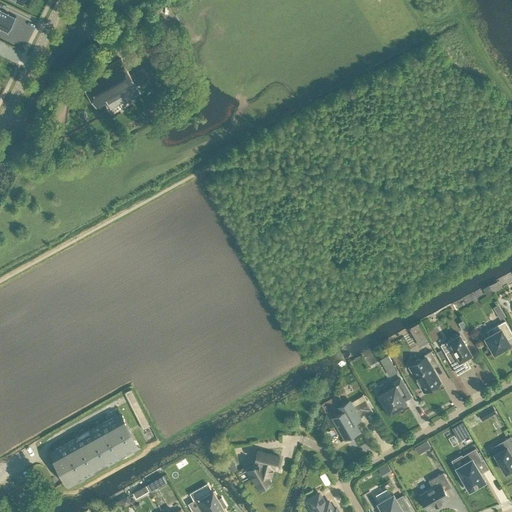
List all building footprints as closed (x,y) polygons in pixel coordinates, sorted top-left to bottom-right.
[(7,32),(8,32),(16,16),(15,15),(15,16),(8,13),(9,12),(8,12),(1,9),(1,8),(0,8),(0,29),(1,28),(8,31),(7,32)] [(82,79),(97,106),(136,84),(121,57),(82,79)] [(495,305),(501,318),(507,315),(501,302),(495,305)] [(485,337),(494,352),(510,343),(505,335),(511,331),(505,320),(487,330),(489,334),(485,337)] [(465,340),(462,338),(460,333),(448,340),(452,347),(445,351),(458,373),(465,369),(459,360),(471,353),(464,341),(465,340)] [(439,364),(431,350),(424,354),(425,356),(420,359),(418,358),(415,360),(415,362),(414,363),(417,369),(414,371),(414,373),(424,391),(429,388),(431,389),(434,387),(435,385),(441,381),(432,367),(439,364)] [(389,368),(392,374),(398,370),(395,364),(389,368)] [(404,399),(410,395),(400,378),(392,382),(394,385),(379,393),(383,400),(381,402),(386,412),(389,410),(389,412),(406,402),(404,399)] [(143,429),(150,425),(133,391),(125,394),(143,429)] [(373,411),(363,393),(362,394),(365,399),(353,406),(350,400),(338,406),(341,411),(332,417),(344,438),(340,441),(359,430),(354,422),(355,420),(354,419),(358,416),(360,419),(360,418),(359,416),(371,409),(373,411)] [(492,404),(485,408),(489,416),(496,411),(492,404)] [(69,485),(139,446),(121,412),(51,451),(69,485)] [(469,434),(462,422),(452,427),(454,431),(455,431),(460,439),(469,434)] [(511,451),(511,438),(510,435),(502,440),(504,442),(499,444),(501,449),(494,452),(505,472),(510,469),(511,471),(511,470),(511,454),(511,452),(511,451)] [(426,448),(430,446),(427,440),(422,442),(426,448)] [(465,461),(456,466),(464,480),(462,481),(466,488),(468,487),(469,489),(485,480),(475,464),(482,460),(475,447),(461,455),(465,461)] [(254,464),(246,468),(251,476),(252,476),(259,488),(271,481),(270,479),(273,467),(276,468),(279,455),(257,449),(255,458),(259,459),(258,463),(254,465),(254,464)] [(378,468),(383,476),(391,471),(387,463),(378,468)] [(427,508),(449,496),(445,489),(451,485),(443,472),(429,480),(432,485),(431,487),(419,494),(427,508)] [(154,489),(170,481),(166,473),(150,481),(154,489)] [(139,488),(143,494),(149,490),(146,484),(139,488)] [(186,503),(191,511),(223,511),(221,507),(224,506),(219,497),(216,499),(211,489),(186,503)] [(319,493),(307,499),(313,510),(312,510),(312,511),(338,511),(336,507),(333,508),(328,500),(325,503),(319,493)] [(393,493),(378,502),(384,511),(411,511),(412,511),(402,495),(396,499),(393,493)]
